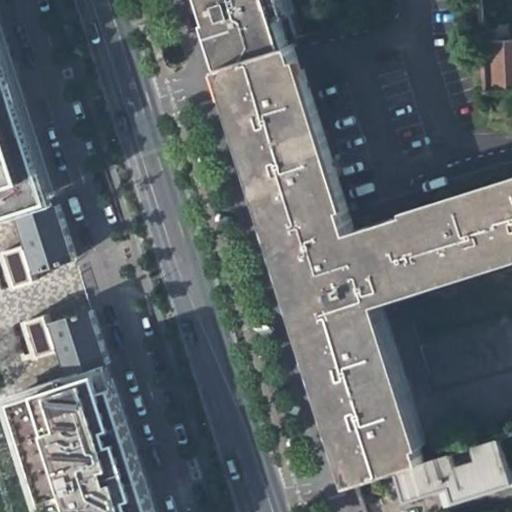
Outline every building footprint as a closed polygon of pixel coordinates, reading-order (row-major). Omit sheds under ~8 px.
[(209,21),(222,63),(227,61),(293,41),(297,40),(282,0),(205,0),(207,3),(212,20),(209,21)] [(0,43),(7,41),(0,18),(0,209),(54,192),(21,84),(11,54),(1,57),(0,53),(0,43)] [(511,40),(484,42),(487,92),(511,91),(511,40)] [(11,54),(7,41),(0,43),(0,53),(1,57),(11,54)] [(511,181),(354,232),(293,41),(227,61),(242,109),(295,283),(335,412),(358,485),(395,473),(428,462),(376,299),(511,256),(511,181)] [(37,270),(76,257),(66,227),(59,204),(20,217),(37,270)] [(16,286),(37,279),(26,245),(5,252),(16,286)] [(71,375),(110,362),(100,333),(93,310),(54,323),(71,375)] [(38,356),(59,349),(48,315),(27,321),(38,356)] [(60,511),(26,407),(115,378),(110,362),(71,375),(5,396),(43,511),(60,511)] [(158,511),(125,408),(115,378),(26,407),(60,511),(158,511)] [(497,441),(428,462),(395,473),(405,502),(415,499),(449,488),(454,503),(510,485),(497,441)]
